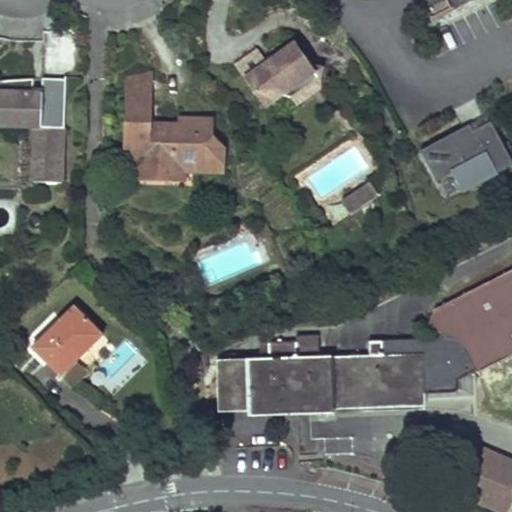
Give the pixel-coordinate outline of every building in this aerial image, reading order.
[(270,49),(240,69),(261,101),(278,89),(286,91),(294,86),(295,77),(306,71),(316,72),(318,62),(306,59),(290,35),(270,49)] [(42,68),(0,70),(0,113),(20,113),(21,106),(37,107),(35,168),(67,169),(71,66),(51,67),(50,79),(42,80),(42,68)] [(128,75),(127,101),(152,102),(152,70),(128,75)] [(152,102),(127,101),(125,155),(137,156),(145,163),(173,164),(173,170),(185,170),(184,165),(221,166),(223,144),(217,138),(212,138),(213,117),(179,116),(179,118),(178,124),(152,123),(152,117),(152,102)] [(477,129),(493,121),(489,114),(473,123),(477,129)] [(511,164),(511,150),(494,119),(493,121),(477,129),(473,123),(424,150),(442,181),(458,172),(468,190),(511,164)] [(133,176),(184,178),(185,170),(173,170),(173,164),(145,163),(137,156),(125,155),(125,162),(133,162),(133,176)] [(468,190),(458,172),(442,181),(451,199),(468,190)] [(366,200),(379,192),(371,180),(359,189),(366,200)] [(351,211),(366,200),(359,189),(343,199),(351,211)] [(264,244),(275,237),(265,223),(255,230),(264,244)] [(261,360),(217,361),(220,413),(334,409),(335,406),(425,402),(425,368),(436,368),(455,357),(463,341),(476,367),(511,348),(511,338),(511,336),(506,327),(511,323),(511,271),(436,310),(429,328),(450,336),(446,345),(434,340),(433,342),(430,343),(429,353),(385,354),(384,341),(370,341),(369,356),(320,357),(318,336),(296,336),(296,342),(261,342),(261,360)] [(74,309),(31,349),(59,379),(102,339),(74,309)] [(511,348),(476,367),(480,374),(511,357),(511,348)] [(474,376),(455,375),(454,392),(472,394),(474,376)] [(511,463),(457,437),(435,482),(499,511),(504,511),(511,496),(511,463)]
